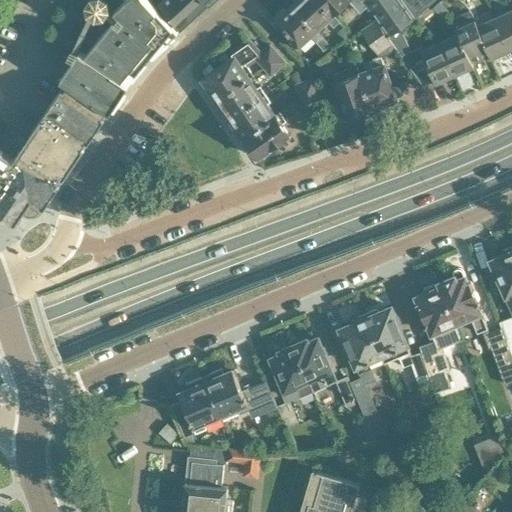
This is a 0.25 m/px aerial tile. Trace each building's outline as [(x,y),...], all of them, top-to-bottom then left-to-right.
[(71,65),(62,78),(68,82),(103,106),(110,95),(117,99),(118,97),(119,97),(127,85),(127,84),(129,82),(150,56),(151,55),(143,48),(149,41),(159,50),(177,34),(178,33),(148,0),(126,0),(116,10),(127,23),(123,27),(115,20),(86,54),(81,50),(71,65)] [(87,0),(86,2),(88,11),(96,17),(106,15),(111,7),(110,0),(87,0)] [(195,16),(180,0),(162,0),(157,5),(180,30),(195,16)] [(205,0),(180,0),(195,16),(209,4),(205,0)] [(333,15),(319,0),(292,0),(293,2),(292,3),(316,31),(329,21),(334,26),(340,20),(335,14),(333,15)] [(367,5),(362,0),(319,0),(333,15),(335,14),(349,0),(350,0),(361,11),(367,5)] [(362,0),(367,5),(368,5),(377,18),(376,18),(389,36),(400,28),(415,17),(403,0),(362,0)] [(403,0),(415,17),(416,17),(422,23),(434,12),(429,6),(435,0),(403,0)] [(452,13),(441,1),(441,0),(434,7),(445,19),(452,13)] [(316,31),(292,3),(285,10),(281,8),(276,14),(276,18),(274,19),(298,47),(316,31)] [(58,28),(58,33),(59,38),(60,43),(63,47),(66,51),(75,42),(73,39),(71,36),(71,32),(71,29),(72,26),(74,23),(77,20),(80,19),(84,18),(83,5),(78,6),(73,8),(69,10),(65,14),(62,18),(60,23),(58,28)] [(511,49),(511,9),(497,16),(511,50),(511,49)] [(469,10),(451,18),(458,34),(459,33),(472,62),(490,54),(490,53),(478,25),(473,13),(469,10)] [(511,50),(497,16),(479,24),(478,25),(490,53),(490,54),(492,58),(511,50)] [(393,42),(389,36),(376,18),(362,28),(381,56),(371,59),(373,65),(360,69),(359,69),(373,107),(375,106),(378,109),(387,105),(388,102),(399,98),(399,97),(400,96),(401,95),(401,94),(402,93),(401,92),(401,91),(400,89),(399,88),(398,87),(396,87),(394,87),(393,87),(383,61),(385,60),(383,57),(393,50),(390,44),(393,42)] [(345,25),(339,31),(346,38),(352,33),(345,25)] [(472,62),(459,33),(458,34),(441,41),(456,75),(474,66),(472,62)] [(317,41),(324,49),(331,45),(323,36),(317,41)] [(257,59),(263,65),(268,60),(261,52),(248,38),(230,51),(234,56),(202,78),(217,98),(251,74),(252,75),(254,73),(248,65),(257,59)] [(419,47),(402,55),(423,85),(435,79),(437,83),(456,75),(441,41),(422,50),(421,50),(419,47)] [(270,44),(261,52),(268,60),(277,70),(286,62),(270,44)] [(277,70),(268,60),(263,65),(271,75),(277,70)] [(359,69),(360,69),(358,64),(334,73),(336,80),(335,80),(345,105),(343,106),(342,107),(341,108),(341,109),(341,110),(341,111),(341,112),(341,113),(342,115),(343,115),(345,116),(346,116),(347,116),(348,116),(358,112),(361,115),(370,111),(371,108),(373,107),(359,69)] [(230,117),(266,92),(261,84),(259,85),(252,75),(251,74),(217,98),(230,117)] [(315,76),(302,81),(308,89),(310,93),(313,102),(323,98),(315,76)] [(308,89),(302,81),(296,83),(301,96),(310,93),(308,89)] [(44,208),(105,116),(103,115),(108,109),(103,106),(68,82),(64,88),(62,87),(14,159),(0,149),(0,212),(16,224),(25,210),(27,211),(29,211),(32,211),(33,211),(35,211),(38,209),(40,208),(42,206),(44,208)] [(272,100),(266,92),(230,117),(244,137),(278,113),(277,112),(270,101),(272,100)] [(316,110),(313,102),(310,93),(301,96),(307,113),(316,110)] [(326,106),(323,98),(313,102),(316,110),(326,106)] [(280,109),(277,112),(278,113),(244,137),(258,157),(292,133),(284,122),(287,119),(280,109)] [(503,255),(490,260),(507,297),(511,308),(511,246),(501,251),(503,255)] [(481,312),(464,271),(463,270),(462,269),(461,268),(460,268),(458,268),(457,268),(456,268),(456,269),(455,270),(454,271),(453,272),(453,273),(453,274),(453,275),(453,276),(439,282),(457,324),(473,318),(479,331),(483,329),(490,347),(492,347),(506,383),(511,380),(511,350),(508,340),(502,326),(488,331),(480,313),(481,312)] [(457,324),(439,282),(423,289),(425,293),(416,296),(432,335),(433,334),(435,339),(420,344),(422,351),(433,384),(436,392),(452,386),(447,371),(452,369),(444,346),(449,343),(443,330),(457,324)] [(377,308),(364,314),(385,362),(399,355),(404,366),(413,363),(421,388),(433,384),(422,351),(412,354),(392,307),(379,312),(377,308)] [(385,362),(364,314),(351,319),(353,323),(341,329),(358,367),(362,376),(351,380),(357,395),(374,436),(386,430),(366,383),(376,378),(372,367),(385,362)] [(511,317),(511,316),(500,320),(502,326),(508,340),(511,350),(511,317)] [(333,369),(319,337),(309,342),(307,339),(294,345),(312,389),(325,383),(323,380),(333,375),(331,370),(333,369)] [(312,389),(294,345),(280,351),(281,353),(271,357),(285,389),(287,389),(289,394),(299,390),(301,394),(312,389)] [(267,378),(242,389),(234,370),(225,373),(223,369),(205,376),(221,416),(238,409),(240,413),(261,404),(264,412),(278,406),(279,406),(278,405),(267,378)] [(357,395),(351,380),(349,375),(336,380),(347,406),(356,402),(354,398),(356,397),(355,396),(357,395)] [(221,416),(205,376),(187,384),(189,389),(180,392),(182,399),(172,404),(186,436),(207,426),(206,423),(221,416)] [(290,400),(278,405),(279,406),(278,406),(287,426),(299,421),(290,400)] [(167,423),(159,433),(171,443),(179,434),(167,423)] [(226,511),(229,485),(222,484),(225,463),(227,459),(228,449),(218,448),(217,462),(193,460),(191,481),(185,480),(181,511),(226,511)] [(228,449),(227,459),(242,461),(244,464),(243,475),(259,477),(261,453),(228,449)] [(352,511),(360,483),(317,470),(317,472),(323,473),(314,503),(308,501),(308,503),(309,503),(306,511),(352,511)] [(393,511),(396,508),(385,501),(379,511),(393,511)]
